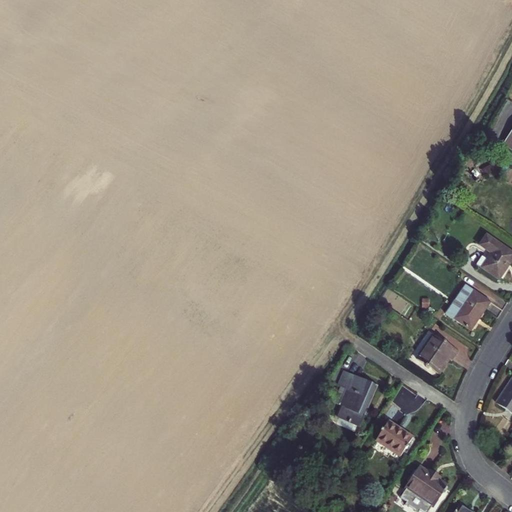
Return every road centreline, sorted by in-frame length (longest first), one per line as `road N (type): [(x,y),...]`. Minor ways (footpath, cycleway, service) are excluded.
road 1 (track): [(336,332),(511,40)]
road 2 (track): [(358,344),(336,332),(208,511)]
road 3 (residential): [(511,495),(473,461),(466,428),(476,383),(511,324)]
